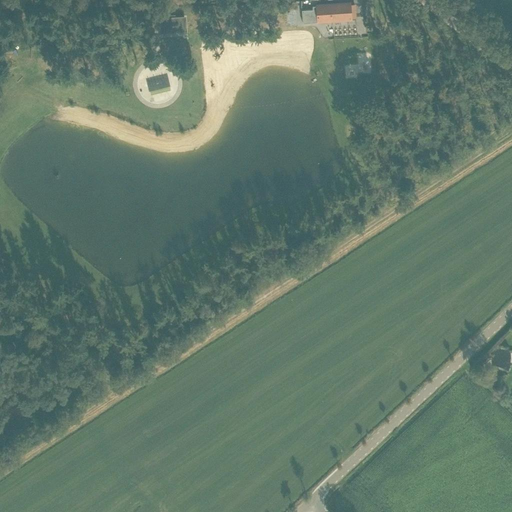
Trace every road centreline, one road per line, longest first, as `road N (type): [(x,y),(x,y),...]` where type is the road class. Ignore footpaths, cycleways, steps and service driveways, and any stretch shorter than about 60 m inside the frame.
road 1 (track): [(511,132),(115,388)]
road 2 (unclassified): [(309,500),(511,315)]
road 3 (track): [(115,388),(0,298)]
road 4 (track): [(0,463),(115,388)]
